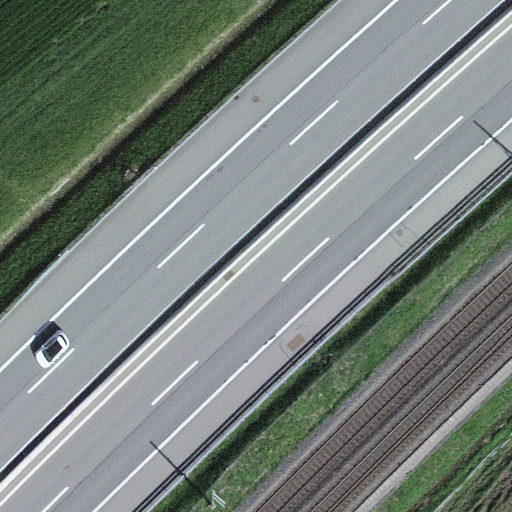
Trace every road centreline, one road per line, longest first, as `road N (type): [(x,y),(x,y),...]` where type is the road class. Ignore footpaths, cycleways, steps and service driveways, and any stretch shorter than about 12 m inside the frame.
road 1 (motorway): [(43,511),(511,71)]
road 2 (motorway): [(449,0),(0,421)]
